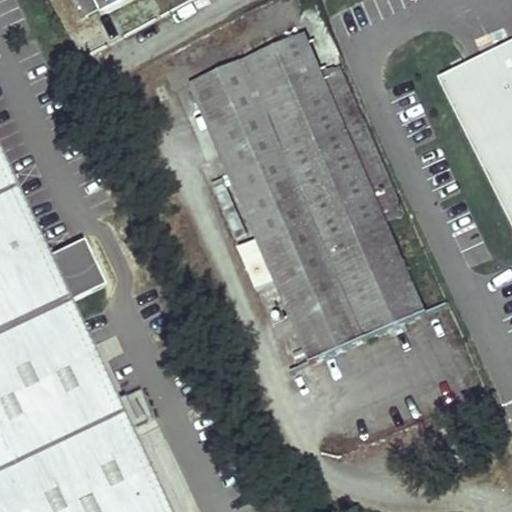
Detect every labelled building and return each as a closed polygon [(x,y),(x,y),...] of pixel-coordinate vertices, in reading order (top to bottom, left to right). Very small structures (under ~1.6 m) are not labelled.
[(77,0),(86,17),(123,0),(77,0)] [(252,224),(311,362),(424,314),(385,224),(403,216),(363,123),(344,130),(325,84),(305,38),(247,62),(307,201),(252,224)] [(511,38),(438,76),(511,222),(511,38)] [(247,62),(193,86),(252,224),(307,201),(247,62)] [(325,84),(344,130),(363,123),(344,76),(325,84)] [(0,511),(164,511),(76,326),(39,248),(0,164),(0,511)] [(255,288),(274,280),(256,237),(238,245),(255,288)]
